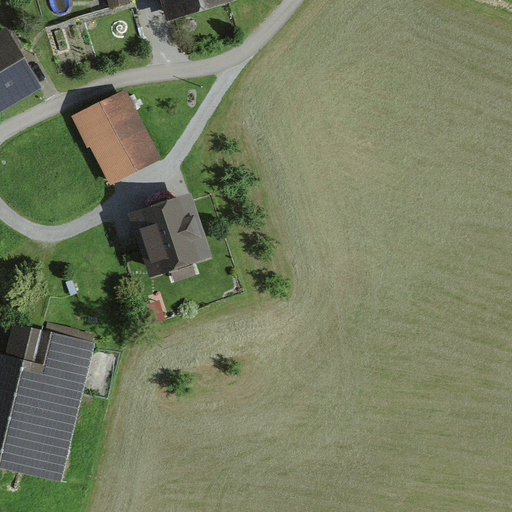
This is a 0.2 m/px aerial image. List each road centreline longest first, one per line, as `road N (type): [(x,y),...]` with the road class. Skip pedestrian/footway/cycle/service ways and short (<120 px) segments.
road 1 (track): [(240,55),(149,184),(10,254),(0,267)]
road 2 (track): [(0,126),(65,98),(240,55),(296,0)]
